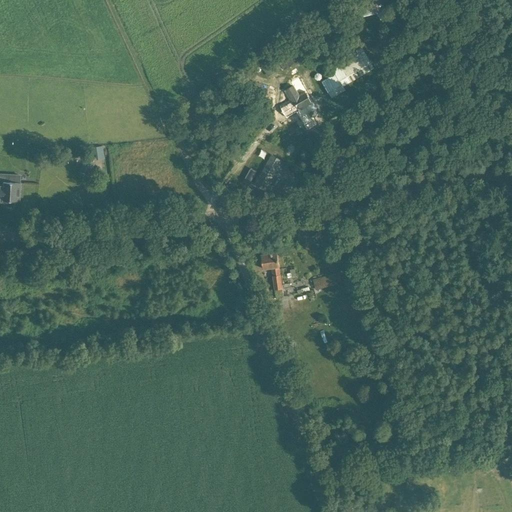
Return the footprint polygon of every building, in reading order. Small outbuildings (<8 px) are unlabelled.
[(372,7),(381,5),(379,0),(365,0),(366,4),(357,6),(359,16),(373,13),(372,7)] [(305,37),(299,39),(302,48),(308,46),(305,37)] [(337,73),(322,81),(330,94),(344,86),(342,83),(362,71),(358,63),(367,58),(361,48),(341,60),(344,64),(335,69),(337,73)] [(273,64),(264,70),(267,75),(276,70),(273,64)] [(294,86),(294,85),(286,90),(291,99),(280,106),(287,118),(297,112),(307,130),(316,125),(311,116),(315,115),(317,113),(315,110),(312,110),(310,113),(306,107),(312,103),(309,97),(310,97),(308,94),(307,94),(306,91),(299,95),(296,90),(302,86),(300,83),(294,86)] [(102,146),(95,147),(97,160),(104,159),(102,146)] [(85,171),(90,163),(86,160),(81,167),(85,171)] [(269,161),(262,173),(271,178),(277,166),(269,161)] [(250,168),(243,181),(249,184),(256,171),(250,168)] [(271,178),(262,173),(256,184),(265,189),(271,178)] [(0,201),(15,202),(15,201),(20,201),(21,182),(19,182),(20,175),(9,175),(8,182),(3,181),(3,183),(0,183),(0,201)] [(284,296),(278,252),(262,255),(264,269),(272,268),(276,297),(284,296)] [(313,279),(316,290),(344,282),(341,271),(313,279)]
